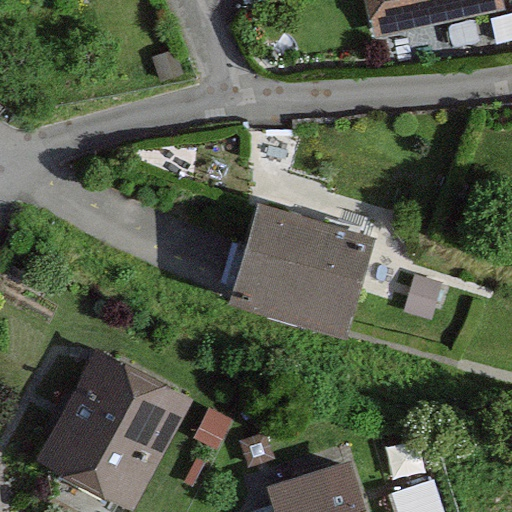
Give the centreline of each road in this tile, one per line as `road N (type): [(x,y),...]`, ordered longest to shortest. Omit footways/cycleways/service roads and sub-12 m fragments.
road 1 (residential): [(511,72),(243,97)]
road 2 (residential): [(243,97),(170,101),(0,132)]
